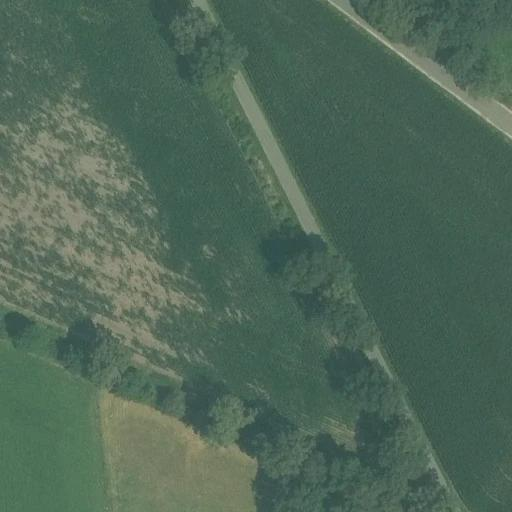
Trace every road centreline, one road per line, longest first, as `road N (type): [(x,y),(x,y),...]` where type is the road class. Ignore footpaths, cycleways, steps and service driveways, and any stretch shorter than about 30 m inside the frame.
road 1 (unclassified): [(453,511),(198,0)]
road 2 (unclassified): [(511,122),(351,0)]
